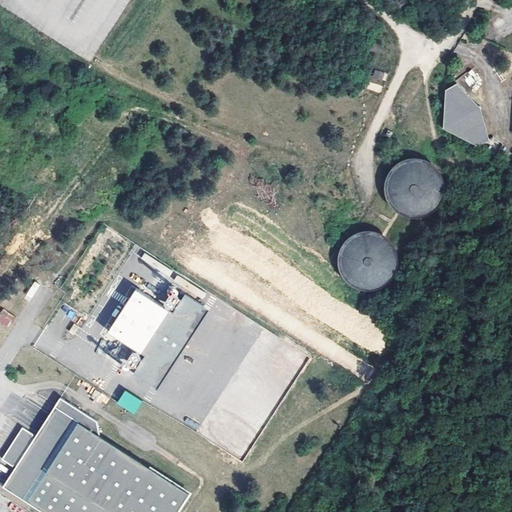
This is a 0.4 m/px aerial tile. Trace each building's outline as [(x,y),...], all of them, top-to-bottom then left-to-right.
[(385,82),(387,73),(374,69),(372,78),(385,82)] [(239,104),(190,74),(130,166),(178,198),(239,104)] [(370,82),(367,88),(379,93),(382,87),(370,82)] [(445,126),(487,148),(498,142),(482,106),(459,82),(447,89),(445,126)] [(435,184),(435,182),(435,180),(434,177),(434,175),(433,173),(432,171),(431,170),(429,168),(428,166),(426,165),(424,164),(422,163),(420,162),(418,162),(415,162),(413,162),(411,162),(409,162),(407,163),(405,164),(403,165),(401,167),(400,168),(398,170),(397,172),(396,174),(395,176),(395,178),(395,180),(395,183),(395,185),(395,187),(396,189),(397,191),(398,193),(399,195),(401,196),(402,198),(404,199),(406,200),(409,201),(411,201),(413,202),(415,202),(417,202),(419,201),(421,201),(424,200),(426,199),(427,197),(429,196),(430,194),(432,193),(433,191),(434,188),(434,186),(435,184)] [(340,203),(284,167),(230,250),(213,240),(208,248),(281,295),(287,287),(297,293),(341,225),(330,218),(340,203)] [(391,257),(391,254),(391,252),(390,250),(390,248),(389,246),(388,244),(387,242),(385,240),(383,238),(382,237),(380,236),(378,235),(376,234),(374,234),(371,234),(369,234),(367,234),(365,234),(363,235),(361,236),(359,237),(357,239),(355,241),(354,242),(353,244),(352,246),(351,248),(350,251),(350,253),(350,255),(350,257),(351,259),(351,262),(352,264),(354,266),(355,267),(356,269),(358,270),(360,272),(362,273),(364,273),(366,274),(368,274),(371,275),(373,274),(375,274),(377,273),(379,272),(381,271),(383,270),(385,268),(386,267),(388,265),(389,263),(390,261),(390,259),(391,257)] [(31,301),(40,284),(34,280),(25,298),(31,301)] [(172,313),(136,290),(108,333),(144,356),(132,374),(157,390),(208,310),(184,294),(172,313)] [(3,308),(0,313),(0,322),(7,328),(15,317),(3,308)] [(77,335),(80,327),(73,324),(69,331),(77,335)] [(136,413),(142,399),(123,391),(117,405),(136,413)] [(23,426),(2,458),(16,467),(4,485),(45,511),(177,511),(191,491),(101,433),(98,420),(63,397),(37,434),(23,426)]
